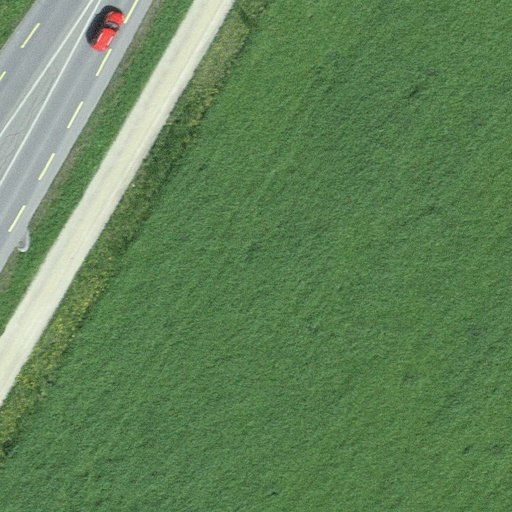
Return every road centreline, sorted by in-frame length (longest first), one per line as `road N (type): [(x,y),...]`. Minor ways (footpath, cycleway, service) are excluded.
road 1 (track): [(0,382),(220,0)]
road 2 (secondary): [(0,141),(91,0)]
